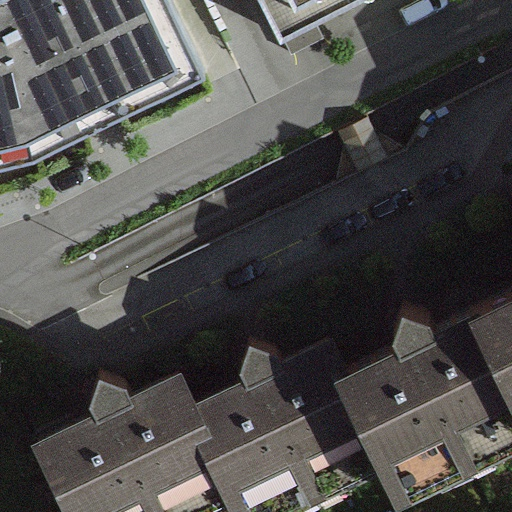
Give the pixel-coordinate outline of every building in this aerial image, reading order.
[(0,0),(0,159),(38,151),(210,66),(179,0),(0,0)] [(342,0),(257,0),(275,34),(342,0)] [(506,272),(454,296),(511,418),(511,254),(500,260),(506,272)] [(382,329),(333,352),(318,359),(364,457),(380,489),(511,426),(511,418),(454,296),(419,313),(414,303),(397,311),(378,320),(382,329)] [(235,364),(182,389),(197,420),(181,427),(214,497),(221,511),(247,511),(364,457),(318,359),(333,352),(321,325),(269,349),(265,340),(250,347),(231,356),(235,364)] [(16,432),(54,511),(182,511),(214,497),(181,427),(197,420),(182,389),(169,361),(126,381),(115,387),(108,371),(76,386),(83,401),(16,432)]
